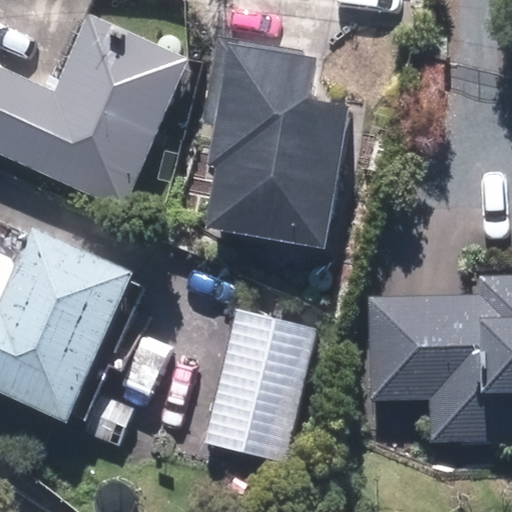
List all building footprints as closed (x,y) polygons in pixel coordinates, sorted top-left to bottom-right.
[(0,57),(0,156),(128,212),(193,62),(94,19),(65,85),(0,57)] [(281,52),(239,46),(212,230),(342,249),(369,65),(281,52)] [(143,276),(39,230),(6,306),(0,303),(0,394),(76,428),(143,276)] [(511,277),(419,279),(371,280),(374,447),(511,444),(511,277)] [(321,329),(242,308),(206,442),(284,463),(321,329)]
